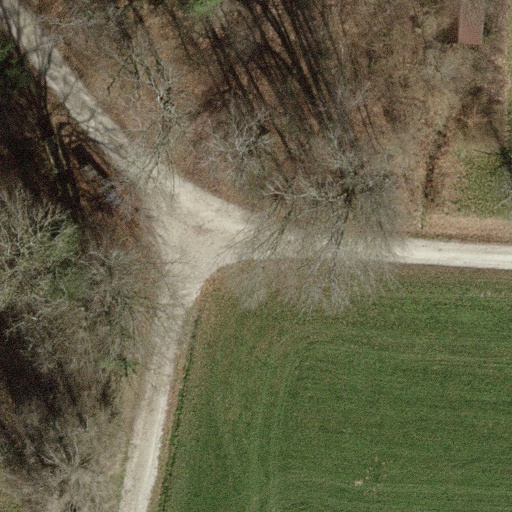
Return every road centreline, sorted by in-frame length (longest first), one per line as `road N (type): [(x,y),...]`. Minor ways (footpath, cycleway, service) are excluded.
road 1 (track): [(184,240),(511,252)]
road 2 (track): [(184,240),(9,0)]
road 3 (track): [(137,511),(184,240)]
